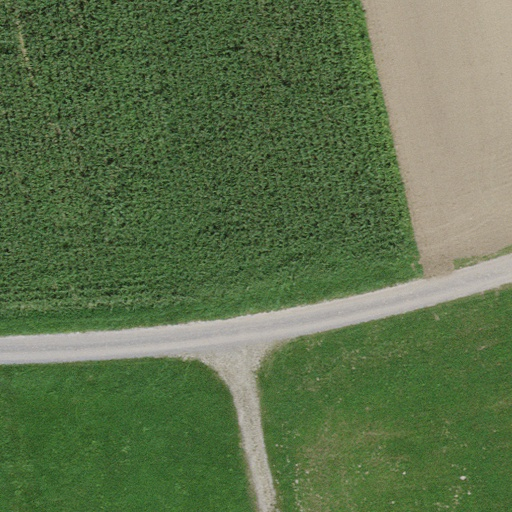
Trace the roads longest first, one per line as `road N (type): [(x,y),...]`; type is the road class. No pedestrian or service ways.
road 1 (track): [(511,267),(238,340),(0,352)]
road 2 (track): [(238,340),(268,511)]
